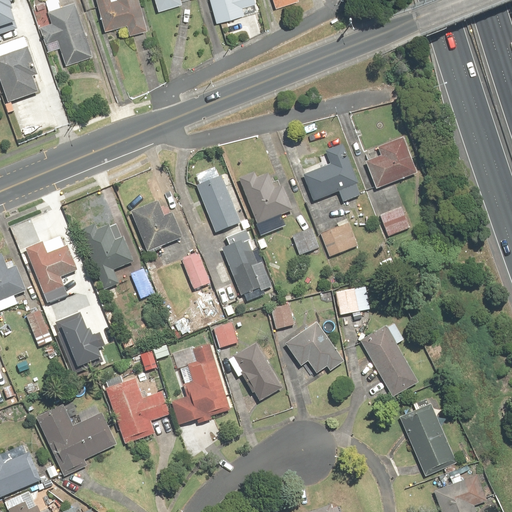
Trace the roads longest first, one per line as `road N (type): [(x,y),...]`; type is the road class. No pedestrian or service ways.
road 1 (secondary): [(0,190),(471,0)]
road 2 (motorway): [(511,206),(443,0)]
road 3 (residential): [(303,446),(233,471),(194,511)]
